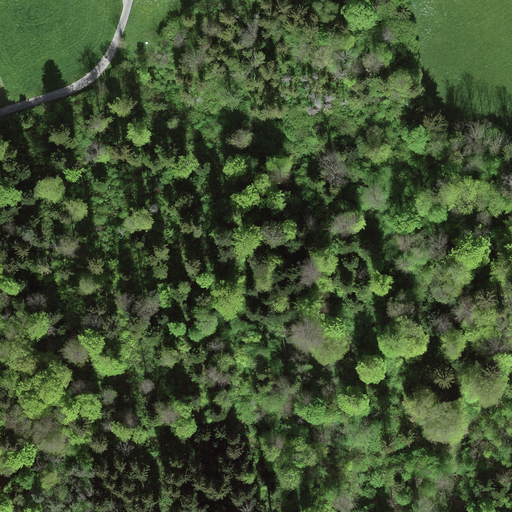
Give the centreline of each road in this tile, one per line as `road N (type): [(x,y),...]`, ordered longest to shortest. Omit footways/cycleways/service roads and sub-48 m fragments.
road 1 (track): [(66,463),(141,434),(231,419),(378,450),(442,448),(472,430)]
road 2 (track): [(0,113),(94,75),(129,0)]
